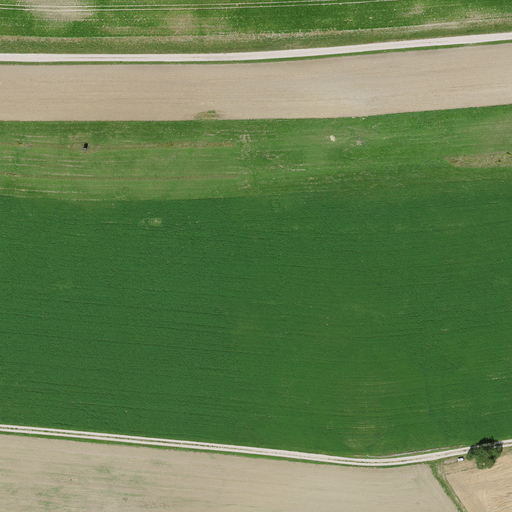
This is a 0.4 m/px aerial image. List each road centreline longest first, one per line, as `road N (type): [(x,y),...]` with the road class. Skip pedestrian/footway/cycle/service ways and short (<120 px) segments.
road 1 (track): [(511,445),(372,463),(0,424)]
road 2 (track): [(511,37),(305,55),(0,55)]
